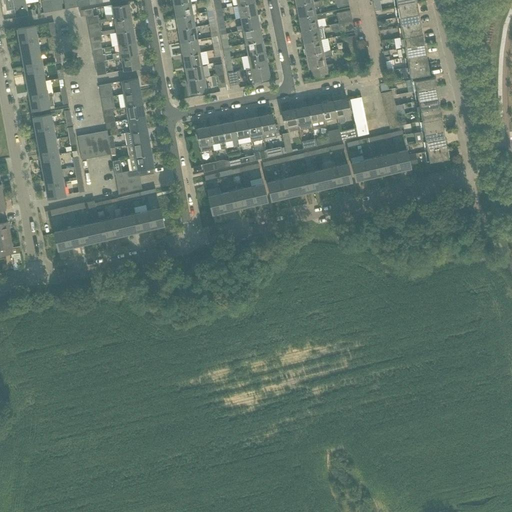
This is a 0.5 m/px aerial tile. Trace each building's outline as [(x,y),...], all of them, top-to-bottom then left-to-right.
[(27,10),(25,0),(12,0),(13,8),(15,18),(28,16),(27,10)] [(53,11),(50,0),(44,0),(41,1),(42,7),(43,13),(53,11)] [(62,10),(61,4),(60,0),(50,0),(53,11),(62,10)] [(78,7),(77,1),(76,0),(63,0),(65,9),(78,7)] [(212,11),(210,0),(204,0),(207,12),(212,11)] [(315,15),(314,7),(322,6),(321,0),(313,2),(296,5),(299,18),(315,15)] [(193,15),(190,2),(173,5),(176,18),(193,15)] [(257,15),(255,2),(237,6),(240,18),(257,15)] [(129,4),(119,6),(112,7),(113,15),(106,16),(107,21),(114,20),(131,17),(129,4)] [(419,14),(417,4),(397,7),(399,17),(419,14)] [(92,9),(85,10),(86,16),(88,25),(99,23),(98,16),(93,16),(92,9)] [(337,14),(339,23),(352,20),(350,11),(337,14)] [(318,27),(316,20),(326,18),(325,12),(315,15),(299,18),(301,31),(318,27)] [(421,24),(419,14),(399,17),(401,27),(421,24)] [(195,27),(193,15),(176,18),(178,30),(195,27)] [(260,27),(257,15),(240,18),(242,26),(237,27),(238,32),(243,31),(260,27)] [(131,17),(114,20),(116,29),(116,33),(133,29),(131,17)] [(354,30),(352,20),(339,23),(341,32),(354,30)] [(101,35),(99,23),(88,25),(90,37),(101,35)] [(422,34),(421,24),(401,27),(403,37),(422,34)] [(47,94),(42,66),(34,25),(17,29),(19,41),(22,41),(26,66),(24,66),(25,72),(28,72),(32,97),(30,97),(32,110),(49,107),(54,106),(52,93),(48,94),(47,94)] [(318,27),(301,31),(304,43),(320,40),(325,39),(322,26),(318,27)] [(197,40),(195,27),(178,30),(180,43),(197,40)] [(262,40),(260,27),(243,31),(245,43),(262,40)] [(136,42),(133,29),(116,33),(119,45),(136,42)] [(424,44),(422,34),(403,37),(404,47),(424,44)] [(102,41),(101,35),(90,37),(92,50),(101,48),(100,41),(102,41)] [(344,48),(347,47),(357,45),(355,36),(342,39),(344,48)] [(199,52),(197,40),(180,43),(183,55),(199,52)] [(265,52),(262,40),(245,43),(248,56),(265,52)] [(323,52),(320,40),(304,43),(306,56),(323,52)] [(138,55),(136,42),(119,45),(120,52),(112,54),(113,59),(121,58),(138,55)] [(365,44),(357,46),(357,45),(347,47),(350,60),(360,58),(360,57),(367,55),(365,44)] [(404,47),(400,48),(402,58),(406,57),(426,54),(424,44),(404,47)] [(232,50),(231,46),(223,48),(225,56),(230,55),(229,51),(232,50)] [(102,55),(101,48),(92,50),(95,62),(104,61),(106,61),(105,54),(102,55)] [(327,73),(324,58),(332,56),(331,51),(323,52),(306,56),(309,68),(311,68),(312,76),(327,73)] [(202,65),(199,52),(183,55),(185,68),(202,65)] [(267,65),(265,52),(248,56),(250,68),(267,65)] [(428,64),(426,54),(406,57),(408,67),(428,64)] [(140,68),(138,55),(121,58),(123,71),(140,68)] [(106,74),(104,61),(95,62),(97,75),(106,74)] [(223,74),(222,67),(222,64),(215,65),(215,71),(216,75),(223,74)] [(430,74),(428,64),(408,67),(410,78),(430,74)] [(204,78),(202,65),(185,68),(187,81),(204,78)] [(270,77),(267,65),(250,68),(245,69),(247,78),(249,86),(262,83),(261,79),(270,77)] [(237,71),(233,72),(228,73),(230,86),(239,84),(237,71)] [(226,87),(223,74),(216,75),(218,88),(226,87)] [(434,77),(424,79),(414,81),(416,91),(436,88),(434,77)] [(140,91),(138,78),(121,81),(123,94),(140,91)] [(206,90),(205,81),(204,78),(187,81),(190,93),(198,92),(199,96),(207,94),(206,90)] [(113,96),(110,83),(98,85),(101,98),(113,96)] [(438,98),(436,88),(416,91),(418,101),(438,98)] [(140,91),(123,94),(120,95),(123,107),(125,107),(143,104),(140,91)] [(392,91),(382,93),(381,93),(383,100),(393,97),(392,91)] [(115,109),(113,96),(101,98),(103,111),(112,109),(115,109)] [(362,103),(361,97),(350,100),(351,106),(362,103)] [(395,103),(393,97),(383,100),(384,106),(395,103)] [(418,101),(415,102),(417,112),(420,111),(440,108),(438,98),(418,101)] [(350,115),(349,109),(347,99),(333,101),(337,117),(338,124),(344,123),(345,120),(344,116),(350,115)] [(337,117),(333,101),(321,104),(324,120),(337,117)] [(363,109),(363,107),(362,103),(351,106),(352,111),(363,109)] [(396,109),(395,103),(384,106),(386,111),(396,109)] [(145,116),(143,104),(125,107),(128,119),(145,116)] [(325,126),(324,120),(321,104),(308,107),(311,123),(312,130),(319,128),(319,127),(325,126)] [(311,123),(308,107),(295,109),(298,125),(311,123)] [(442,118),(440,108),(420,111),(422,121),(442,118)] [(115,122),(113,114),(112,109),(103,111),(105,123),(115,122)] [(298,125),(295,109),(281,112),(285,128),(289,127),(290,131),(299,129),(298,125)] [(365,115),(363,109),(352,111),(353,117),(365,115)] [(398,115),(396,109),(386,111),(387,117),(398,115)] [(65,195),(58,154),(50,114),(33,117),(35,130),(38,129),(42,154),(40,154),(41,160),(43,160),(48,185),(45,185),(48,198),(65,195)] [(277,124),(274,125),(272,114),(259,116),(263,139),(279,135),(277,124)] [(366,122),(365,115),(353,117),(355,124),(366,122)] [(399,120),(398,115),(387,117),(389,123),(399,120)] [(147,129),(145,116),(128,119),(130,132),(147,129)] [(259,116),(246,119),(250,136),(249,136),(251,142),(264,139),(263,139),(259,116)] [(443,128),(442,118),(422,121),(424,131),(443,128)] [(250,136),(246,119),(234,122),(237,138),(250,136)] [(401,127),(399,120),(389,123),(390,129),(401,127)] [(115,122),(105,123),(106,129),(111,128),(111,130),(116,129),(116,126),(124,125),(123,121),(115,122)] [(237,138),(234,122),(221,124),(225,141),(232,139),(233,147),(239,146),(237,138)] [(367,128),(366,122),(355,124),(356,127),(356,130),(367,128)] [(225,141),(221,124),(209,127),(212,143),(219,142),(221,149),(226,148),(225,141)] [(212,143),(209,127),(196,129),(201,152),(213,150),(212,143)] [(356,130),(356,127),(348,129),(350,136),(351,138),(357,137),(356,130)] [(368,134),(367,128),(356,130),(357,137),(368,134)] [(445,138),(443,128),(424,131),(425,141),(445,138)] [(147,129),(130,132),(124,133),(127,145),(132,144),(149,141),(147,129)] [(109,143),(108,136),(107,131),(101,132),(103,144),(109,143)] [(103,144),(101,132),(95,133),(97,145),(103,144)] [(288,132),(282,133),(286,153),(292,152),(288,132)] [(97,145),(95,133),(89,134),(91,146),(97,145)] [(91,146),(89,134),(83,135),(85,147),(91,146)] [(85,147),(83,135),(77,136),(79,148),(85,147)] [(328,143),(327,137),(314,141),(316,146),(328,143)] [(447,148),(445,138),(425,141),(427,151),(447,148)] [(314,139),(301,142),(303,149),(308,148),(316,146),(314,141),(314,139)] [(362,139),(347,143),(348,148),(363,144),(362,139)] [(152,154),(149,141),(132,144),(135,157),(152,154)] [(111,155),(110,148),(109,143),(103,144),(105,156),(111,155)] [(105,156),(103,144),(97,145),(99,157),(105,156)] [(343,144),(328,147),(329,152),(344,149),(343,144)] [(99,157),(97,145),(91,146),(93,158),(99,157)] [(87,159),(85,147),(79,148),(81,160),(87,159)] [(283,154),(281,147),(266,150),(267,157),(283,154)] [(449,158),(447,148),(427,151),(429,162),(449,158)] [(267,157),(266,150),(254,153),(254,155),(255,160),(267,157)] [(410,164),(408,157),(407,155),(406,150),(351,163),(355,180),(368,177),(367,175),(379,172),(380,174),(386,173),(385,170),(397,168),(398,170),(410,167),(410,164)] [(154,167),(152,154),(135,157),(137,170),(126,172),(127,178),(139,176),(153,174),(152,167),(154,167)] [(415,154),(407,155),(408,157),(410,164),(416,163),(415,154)] [(82,179),(78,158),(72,159),(75,170),(77,180),(82,179)] [(277,159),(262,163),(264,168),(279,164),(277,159)] [(225,167),(223,160),(216,161),(218,169),(225,167)] [(218,169),(216,161),(202,165),(204,172),(218,169)] [(339,184),(351,181),(347,164),(335,167),(334,161),(321,164),(322,170),(267,183),(271,200),(284,197),(283,194),(307,188),(308,191),(314,189),(314,187),(338,181),(339,184)] [(248,171),(247,167),(231,170),(232,175),(248,171)] [(127,178),(126,172),(115,174),(116,180),(127,178)] [(205,181),(216,179),(221,178),(220,173),(204,176),(205,181)] [(140,182),(139,176),(127,178),(128,184),(140,182)] [(128,184),(127,178),(116,180),(117,186),(128,184)] [(141,189),(140,182),(128,184),(130,192),(141,189)] [(130,192),(128,184),(117,186),(118,194),(130,192)] [(267,201),(265,191),(263,184),(208,196),(212,213),(225,210),(224,208),(236,205),(236,208),(243,206),(242,204),(254,201),(254,203),(267,201)] [(156,194),(155,189),(140,192),(141,198),(156,194)] [(94,200),(87,202),(91,220),(99,218),(96,207),(104,206),(103,201),(95,202),(94,200)] [(151,228),(151,227),(164,225),(160,208),(54,232),(58,249),(71,246),(70,244),(107,235),(108,238),(108,237),(114,236),(113,234),(150,225),(151,228)] [(4,222),(2,216),(0,216),(0,236),(10,234),(7,222),(4,222)] [(12,247),(10,234),(0,236),(0,256),(11,254),(11,253),(9,254),(8,248),(12,247)] [(20,252),(10,254),(13,271),(18,270),(22,265),(20,252)]
